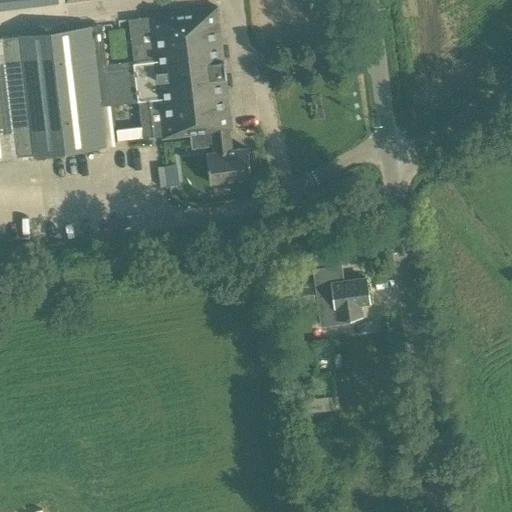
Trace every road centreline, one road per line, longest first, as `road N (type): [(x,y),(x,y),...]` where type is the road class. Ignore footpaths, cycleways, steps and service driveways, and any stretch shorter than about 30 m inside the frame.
road 1 (unclassified): [(435,511),(388,172)]
road 2 (unclassified): [(366,0),(388,172)]
road 3 (unclassified): [(388,172),(511,83)]
